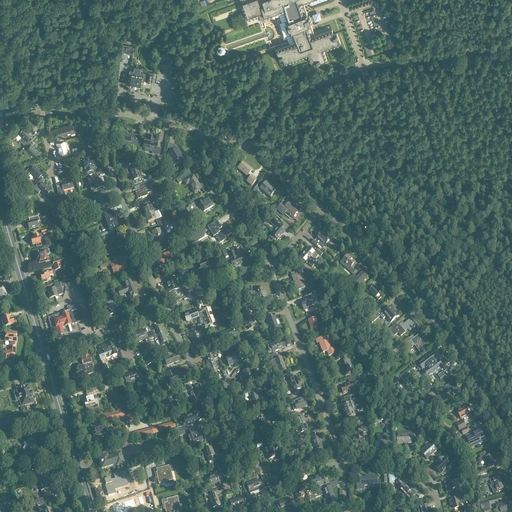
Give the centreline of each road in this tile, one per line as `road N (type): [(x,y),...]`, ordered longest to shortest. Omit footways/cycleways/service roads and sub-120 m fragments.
road 1 (unclassified): [(321,206),(436,322),(511,452)]
road 2 (unclassified): [(242,146),(272,105),(300,90),(392,63),(511,45)]
road 3 (residential): [(342,465),(269,266)]
road 4 (residential): [(162,311),(109,165),(110,111)]
road 5 (primary): [(47,356),(0,194)]
road 6 (primary): [(92,511),(47,356)]
road 7 (primary): [(40,358),(86,511)]
road 8 (residential): [(269,266),(208,167),(204,131)]
road 9 (primary): [(0,214),(40,358)]
